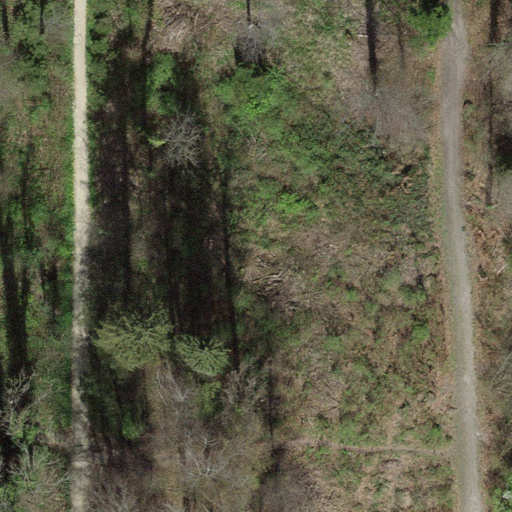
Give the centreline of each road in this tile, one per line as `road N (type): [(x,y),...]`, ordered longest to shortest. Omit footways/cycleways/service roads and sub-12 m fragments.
road 1 (track): [(74,511),(75,0)]
road 2 (track): [(491,126),(488,511)]
